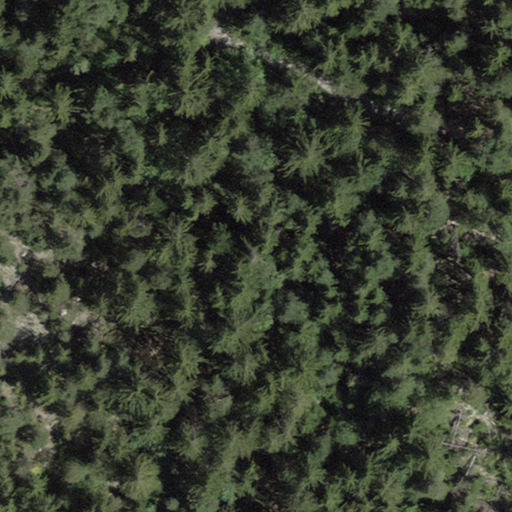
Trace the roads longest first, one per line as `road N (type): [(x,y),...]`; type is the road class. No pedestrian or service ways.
road 1 (track): [(511,142),(423,132),(227,48),(216,37),(217,23),(229,8),(253,0)]
road 2 (track): [(216,37),(61,66),(0,96)]
